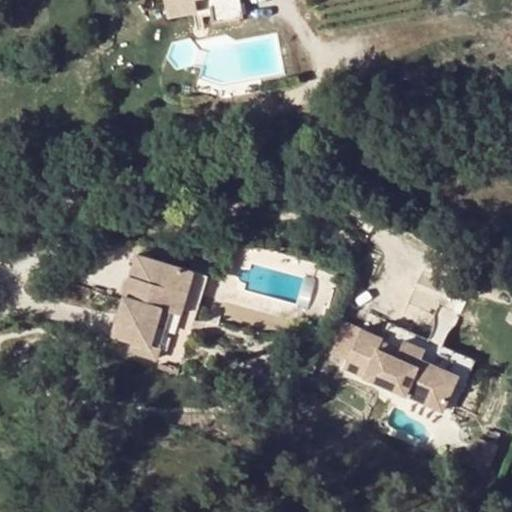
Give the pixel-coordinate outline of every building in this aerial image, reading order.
[(198,1),(199,10),(202,9),(203,14),(213,12),(214,21),(244,15),(241,0),(166,0),(168,7),(198,1)] [(198,1),(168,7),(169,15),(199,10),(198,1)] [(171,305),(184,261),(140,250),(120,312),(132,315),(127,334),(137,337),(134,347),(161,355),(171,324),(162,321),(167,304),(171,305)] [(199,266),(184,261),(171,305),(186,310),(199,266)] [(132,315),(120,312),(115,331),(127,334),(132,315)] [(440,424),(456,390),(419,373),(423,364),(402,353),(396,364),(378,356),(381,348),(362,339),(361,341),(338,330),(323,361),(346,372),(343,378),(440,424)]
